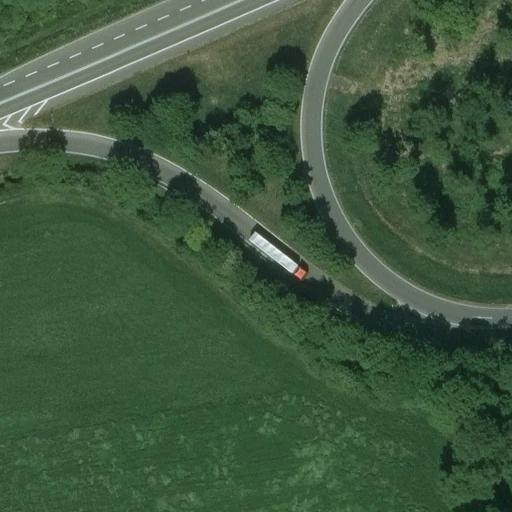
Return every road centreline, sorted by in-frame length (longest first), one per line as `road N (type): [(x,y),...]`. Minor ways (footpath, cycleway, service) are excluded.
road 1 (trunk): [(0,143),(39,140),(117,153),(209,201),(351,308),(418,337),(482,331)]
road 2 (trunk): [(482,331),(396,289),(340,232),(322,194),(312,155),(313,94),(333,37),(361,0)]
road 3 (trunk): [(0,116),(269,0)]
road 4 (trunk): [(217,0),(0,97)]
